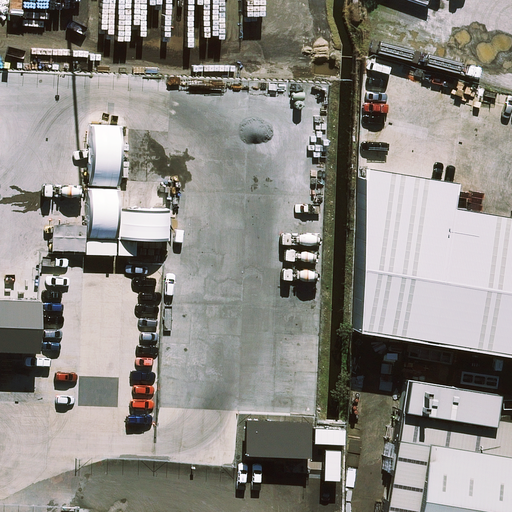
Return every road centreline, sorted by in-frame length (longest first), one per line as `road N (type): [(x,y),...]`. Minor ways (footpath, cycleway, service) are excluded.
road 1 (unknown): [(0,329),(104,333),(139,326),(173,271),(173,233),(155,187),(114,158),(0,128)]
road 2 (unknown): [(385,138),(511,174)]
